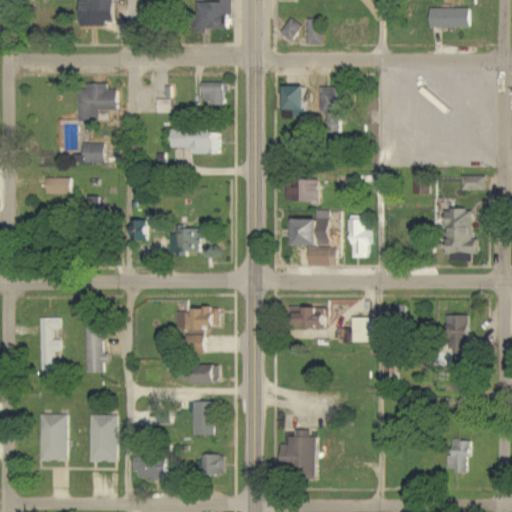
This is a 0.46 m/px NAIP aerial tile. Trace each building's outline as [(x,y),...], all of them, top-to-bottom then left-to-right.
[(84,3),(84,23),(118,22),(117,0),(93,0),(94,3),(84,3)] [(236,3),(203,2),(203,35),(211,35),(211,30),(232,31),(233,22),(236,22),(236,3)] [(474,9),(435,10),(436,29),(475,29),(474,9)] [(286,34),(298,43),(307,29),(296,20),(286,34)] [(327,45),(327,20),(312,20),(312,46),(327,45)] [(207,105),(230,105),(230,84),(207,83),(207,105)] [(82,91),(82,124),(103,123),(103,112),(122,111),(122,92),(111,92),(111,85),(90,86),(90,90),(82,91)] [(297,115),(298,126),(311,126),(310,88),(289,88),(291,115),(297,115)] [(324,115),(332,115),(332,134),(345,134),(346,88),(325,88),(324,115)] [(161,101),(161,114),(175,114),(175,100),(161,101)] [(225,156),(225,132),(176,132),(176,149),(197,149),(197,155),(225,156)] [(80,155),(80,164),(110,165),(110,145),(88,144),(88,156),(80,155)] [(466,191),(490,191),(490,177),(466,177),(466,191)] [(75,180),(52,179),(52,195),(75,196),(75,180)] [(291,181),(291,203),(325,202),(324,180),(291,181)] [(478,240),(478,211),(453,210),(453,256),(456,256),(456,264),(477,264),(477,255),(484,255),(484,240),(478,240)] [(321,221),(294,221),(294,247),(334,248),(335,212),(321,212),(321,221)] [(356,259),(375,259),(375,231),(370,231),(370,217),(356,217),(356,259)] [(175,232),(175,254),(207,254),(207,232),(175,232)] [(335,249),(313,249),(313,267),(335,268),(335,249)] [(411,307),(393,307),(393,328),(412,328),(411,307)] [(225,328),(226,310),(199,309),(198,332),(212,332),(212,328),(225,328)] [(306,310),(296,310),(296,329),(330,329),(330,310),(306,309),(306,310)] [(183,330),(196,330),(195,313),(182,314),(183,330)] [(474,317),(453,317),(453,354),(474,353),(474,317)] [(45,319),(46,373),(62,373),(62,363),(58,363),(58,354),(65,354),(65,341),(58,341),(58,331),(65,331),(65,319),(45,319)] [(343,344),(377,344),(377,319),(359,319),(358,330),(343,330),(343,344)] [(92,374),(109,375),(109,365),(113,365),(113,356),(111,356),(111,325),(92,325),(92,374)] [(209,337),(191,337),(191,354),(209,355),(209,337)] [(388,362),(388,383),(400,383),(400,363),(388,362)] [(198,385),(224,385),(224,367),(199,366),(198,385)] [(198,437),(218,437),(218,403),(199,403),(198,437)] [(160,411),(160,425),(173,426),(173,411),(160,411)] [(45,462),(72,463),(72,416),(45,416),(45,462)] [(122,417),(95,417),(94,463),(121,463),(122,417)] [(321,432),(301,432),(300,439),(294,438),(294,446),(288,446),(287,470),(320,471),(321,432)] [(452,474),(472,473),(472,460),(476,460),(475,441),(457,441),(458,457),(452,458),(452,474)] [(230,477),(229,456),(208,457),(209,477),(230,477)] [(140,460),(140,479),(172,480),(173,461),(140,460)]
